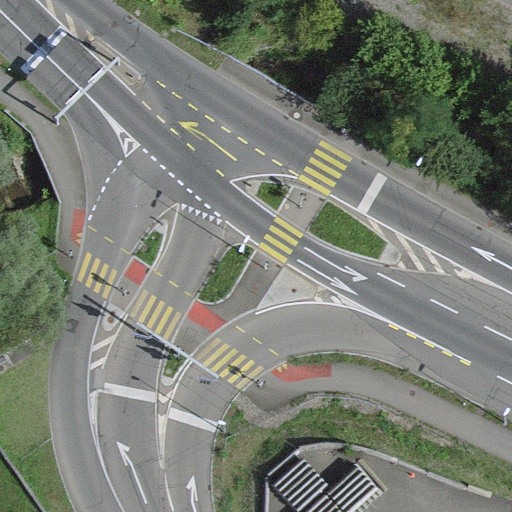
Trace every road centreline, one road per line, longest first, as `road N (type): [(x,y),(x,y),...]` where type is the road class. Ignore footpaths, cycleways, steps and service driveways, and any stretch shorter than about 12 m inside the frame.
road 1 (unclassified): [(141,511),(105,421),(110,330),(126,284),(208,141)]
road 2 (unclassified): [(197,511),(190,448),(214,377),(279,333),(440,283)]
road 3 (primary): [(440,283),(208,141)]
road 4 (primary): [(208,141),(19,0)]
